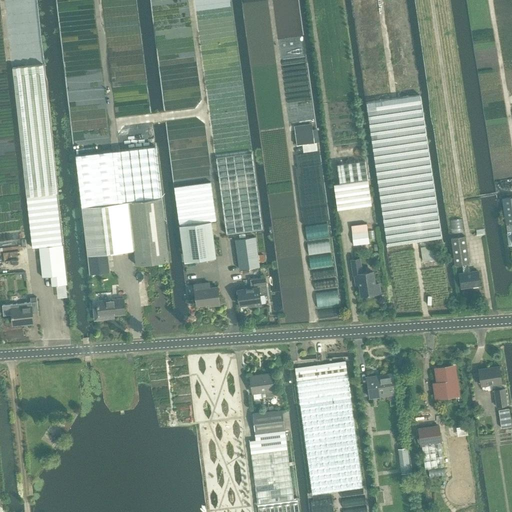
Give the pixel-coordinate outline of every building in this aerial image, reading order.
[(12,68),(32,248),(39,247),(59,245),(62,244),(56,193),(43,64),(12,68)] [(418,91),(366,98),(387,246),(440,238),(418,91)] [(295,132),(297,145),(314,143),(312,129),(295,132)] [(168,260),(154,145),(75,155),(90,273),(110,271),(108,253),(134,249),(136,264),(168,260)] [(227,234),(263,229),(252,153),(217,157),(227,234)] [(336,164),(339,183),(333,183),(337,209),(370,205),(364,160),(336,164)] [(173,187),(178,225),(216,221),(211,182),(173,187)] [(511,197),(502,199),(505,223),(511,222),(511,197)] [(180,226),(184,263),(215,259),(211,222),(180,226)] [(366,223),(351,225),(354,245),(357,245),(358,247),(362,246),(362,244),(369,243),(366,223)] [(236,238),(239,269),(259,267),(255,236),(236,238)] [(463,272),(458,273),(460,287),(479,284),(477,270),(468,271),(467,264),(468,263),(465,236),(451,238),(455,265),(461,264),(463,272)] [(62,274),(59,245),(39,247),(43,277),(51,276),(52,286),(66,284),(65,274),(62,274)] [(420,247),(422,260),(438,258),(436,245),(420,247)] [(363,272),(360,259),(351,261),(353,274),(355,283),(358,283),(360,295),(379,292),(378,283),(374,284),(372,271),(363,272)] [(312,273),(314,280),(335,276),(334,269),(312,273)] [(252,289),(238,291),(240,306),(252,304),(253,306),(261,305),(260,297),(267,296),(265,278),(251,280),(252,289)] [(314,283),(315,290),(336,286),(335,280),(314,283)] [(210,287),(209,283),(194,285),(195,289),(197,305),(211,304),(211,306),(220,305),(218,286),(210,287)] [(316,293),(317,307),(339,305),(337,291),(316,293)] [(98,307),(94,308),(95,319),(109,318),(109,315),(126,313),(124,297),(98,300),(98,305),(97,305),(98,307)] [(10,304),(11,308),(13,325),(33,323),(32,313),(38,312),(37,301),(31,302),(10,304)] [(295,367),(312,494),(362,487),(344,361),(295,367)] [(434,384),(435,394),(453,392),(454,399),(458,399),(454,366),(436,369),(438,384),(434,384)] [(493,389),(496,406),(507,405),(504,388),(501,388),(498,366),(479,369),(481,385),(494,383),(495,389),(493,389)] [(250,376),(252,393),(273,390),(270,373),(250,376)] [(366,377),(368,397),(395,393),(392,373),(366,377)] [(45,391),(37,392),(38,408),(46,407),(46,403),(70,401),(69,383),(45,385),(45,391)] [(30,399),(23,400),(24,420),(32,419),(30,399)] [(252,413),(255,440),(285,436),(282,409),(252,413)] [(498,410),(500,428),(510,427),(508,409),(498,410)] [(52,417),(53,428),(63,427),(62,416),(52,417)] [(419,429),(425,470),(444,467),(438,427),(419,429)] [(294,499),(285,436),(255,440),(249,441),(257,504),(294,499)] [(399,448),(402,465),(411,464),(408,447),(399,448)]
